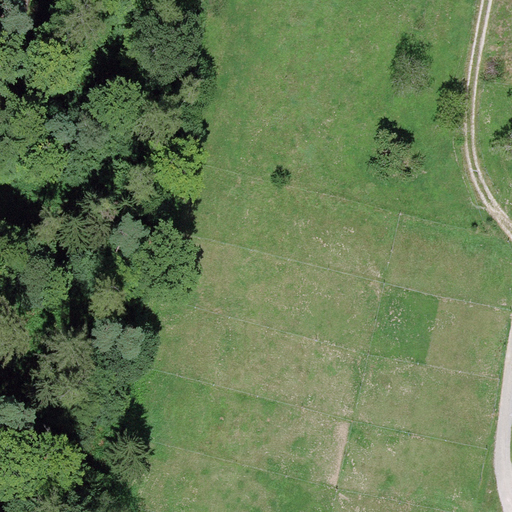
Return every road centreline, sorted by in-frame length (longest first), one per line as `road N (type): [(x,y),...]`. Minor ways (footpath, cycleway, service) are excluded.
road 1 (track): [(488,0),(473,78),(471,151),(488,198),(511,230)]
road 2 (track): [(511,369),(500,435),(508,511)]
